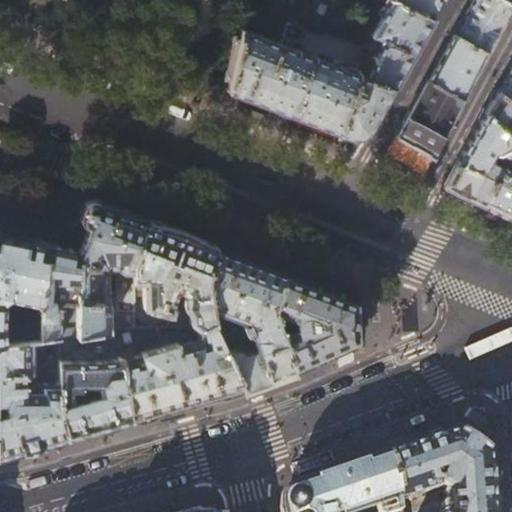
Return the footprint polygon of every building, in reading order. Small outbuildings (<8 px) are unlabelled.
[(367,132),(432,18),(398,0),(390,0),(371,35),(372,35),(382,39),(370,71),(364,68),(362,69),(360,73),(279,42),(241,28),(227,90),(228,90),(297,116),(353,137),(367,132)] [(371,35),(390,0),(364,0),(357,14),(318,0),(247,0),(248,1),(288,16),(361,43),(370,41),(372,35),(371,35)] [(398,0),(432,18),(441,0),(398,0)] [(497,30),(511,3),(504,0),(471,0),(466,10),(453,33),(486,51),(497,30)] [(279,42),(288,16),(248,1),(241,28),(279,42)] [(473,78),(486,51),(453,33),(439,57),(437,60),(427,78),(462,98),(473,78)] [(501,89),(500,90),(511,99),(511,69),(505,80),(501,89)] [(446,130),(462,98),(427,78),(410,108),(396,133),(415,144),(434,155),(444,135),(446,130)] [(511,99),(500,90),(499,88),(493,97),(484,108),(511,132),(511,99)] [(511,150),(511,132),(484,108),(473,130),(442,186),(443,187),(471,201),(479,204),(503,165),(489,159),(493,152),(499,151),(509,156),(510,154),(511,150)] [(415,144),(396,133),(396,134),(381,160),(416,180),(422,169),(425,169),(434,155),(415,144)] [(511,150),(510,154),(511,155),(511,166),(505,163),(503,165),(479,204),(491,210),(511,219),(511,150)] [(471,201),(443,187),(441,192),(469,205),(471,201)] [(95,201),(82,206),(76,226),(87,229),(80,248),(74,333),(94,330),(101,329),(134,328),(132,282),(131,261),(147,221),(120,211),(95,201)] [(210,308),(205,274),(216,246),(181,233),(147,221),(131,261),(132,282),(140,281),(142,308),(187,317),(187,319),(193,325),(194,325),(212,324),(210,308)] [(56,243),(46,241),(38,337),(58,335),(73,333),(74,333),(80,248),(87,229),(76,226),(64,236),(56,243)] [(10,234),(0,231),(0,342),(5,342),(3,326),(3,317),(5,317),(4,323),(5,328),(8,334),(12,337),(12,341),(33,338),(38,337),(46,241),(10,234)] [(252,260),(216,246),(205,274),(210,308),(245,322),(241,324),(244,333),(249,332),(256,348),(242,353),(239,350),(235,349),(226,352),(226,354),(231,363),(242,387),(265,379),(295,368),(271,308),(284,272),(252,260)] [(320,285),(284,272),(271,308),(295,368),(332,351),(358,339),(357,299),(320,285)] [(212,324),(194,325),(196,336),(176,342),(176,340),(139,351),(139,353),(133,354),(132,346),(155,340),(154,327),(134,328),(101,329),(103,343),(118,340),(130,419),(155,412),(202,398),(242,387),(231,363),(219,366),(216,357),(226,354),(226,352),(212,324)] [(101,329),(94,330),(97,345),(102,345),(104,358),(58,358),(59,360),(59,408),(66,437),(97,428),(130,419),(118,340),(103,343),(101,329)] [(73,333),(58,335),(58,349),(73,347),(73,333)] [(5,342),(0,342),(0,455),(29,447),(66,437),(59,408),(59,360),(47,360),(47,380),(37,381),(35,381),(32,384),(30,388),(23,388),(24,373),(26,373),(26,371),(31,371),(33,370),(33,338),(12,341),(5,342)] [(457,420),(455,428),(492,450),(491,451),(497,450),(496,444),(492,441),(489,441),(464,424),(463,422),(459,419),(457,420)] [(441,432),(388,451),(396,479),(399,498),(399,499),(439,485),(440,483),(445,487),(444,489),(446,508),(443,511),(495,511),(494,490),(491,452),(492,450),(455,428),(455,427),(441,432)] [(396,479),(388,451),(314,477),(292,484),(280,506),(281,511),(358,511),(399,498),(396,479)]
